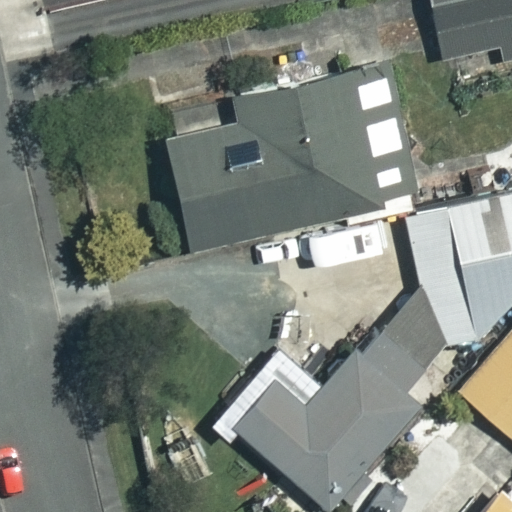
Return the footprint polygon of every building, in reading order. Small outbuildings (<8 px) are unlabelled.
[(511,33),(511,0),(425,0),(437,50),(511,33)] [(151,116),(179,235),(336,199),(338,210),(408,195),(379,66),(341,75),(336,53),(222,79),(227,99),(151,116)] [(511,177),(398,204),(427,338),(467,330),(511,276),(511,177)] [(511,310),(511,311),(452,382),(511,433),(511,310)] [(212,404),(334,506),(440,379),(363,314),(302,386),(258,349),(212,404)] [(511,511),(511,498),(490,480),(462,511),(511,511)]
